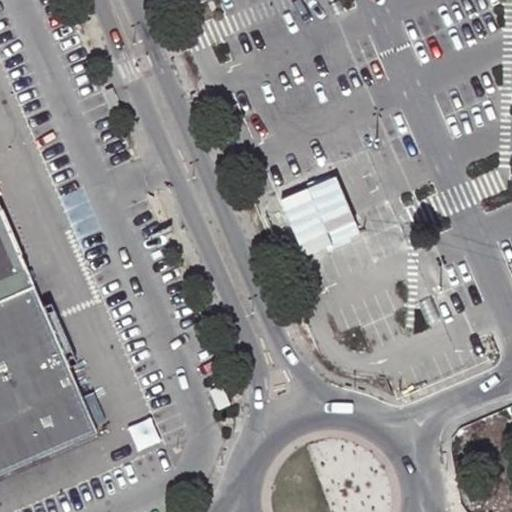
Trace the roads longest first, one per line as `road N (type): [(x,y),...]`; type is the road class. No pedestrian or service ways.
road 1 (unclassified): [(99,0),(258,354),(266,409),(261,454)]
road 2 (unclassified): [(346,414),(297,368),(132,0)]
